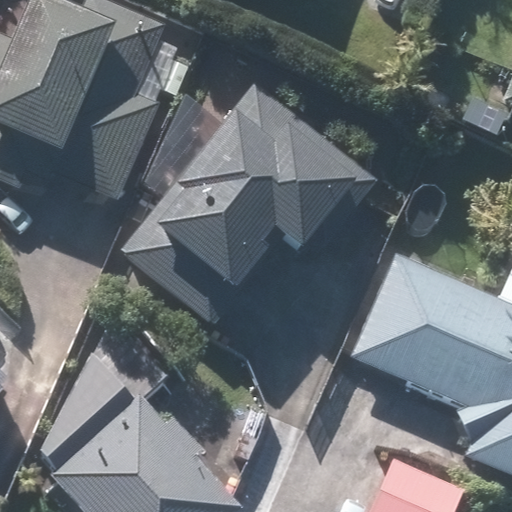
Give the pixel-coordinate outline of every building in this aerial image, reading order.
[(0,154),(108,207),(160,100),(171,105),(187,73),(91,26),(84,40),(2,0),(0,3),(0,154)] [(511,67),(488,125),(511,135),(511,67)] [(110,265),(206,340),(270,258),(286,270),(317,230),(330,240),(366,194),(241,97),(110,265)] [(511,322),(385,267),(341,368),(463,421),(447,460),(511,488),(511,322)] [(224,511),(128,406),(121,412),(81,368),(28,465),(47,489),(67,511),(224,511)] [(454,511),(463,494),(386,461),(363,511),(454,511)]
